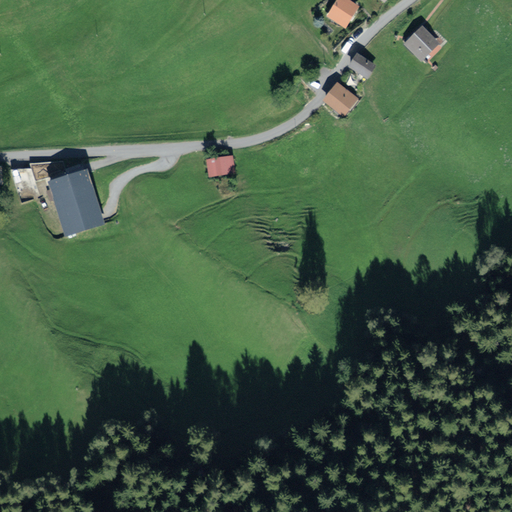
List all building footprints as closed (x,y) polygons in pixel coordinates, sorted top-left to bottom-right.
[(364,3),(357,0),(337,0),(329,16),(350,27),(364,3)] [(443,41),(420,18),(399,39),(422,62),(443,41)] [(375,61),(355,49),(348,62),(368,73),(375,61)] [(359,96),(340,80),(325,99),(344,114),(359,96)] [(237,158),(209,159),(210,180),(239,178),(237,158)] [(84,163),(47,176),(67,234),(104,221),(84,163)]
